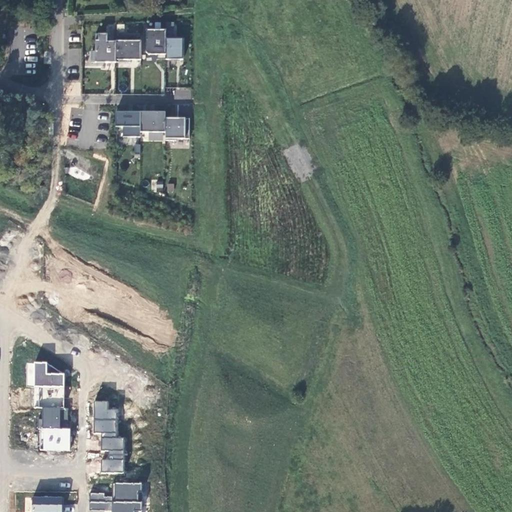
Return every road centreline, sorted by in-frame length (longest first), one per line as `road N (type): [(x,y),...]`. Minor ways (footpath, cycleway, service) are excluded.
road 1 (unclassified): [(0,280),(54,200),(57,100)]
road 2 (residential): [(0,312),(156,411)]
road 3 (residential): [(192,101),(57,100)]
